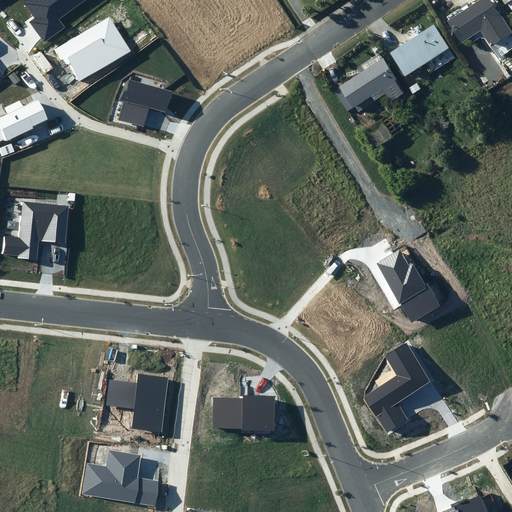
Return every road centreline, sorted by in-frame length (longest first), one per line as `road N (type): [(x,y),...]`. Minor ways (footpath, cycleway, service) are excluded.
road 1 (residential): [(202,322),(210,284),(187,210),(188,158),(216,109),(385,0)]
road 2 (residential): [(357,476),(314,364),(276,340),(202,322)]
road 3 (residential): [(202,322),(0,301)]
road 4 (residential): [(202,322),(170,511)]
road 5 (residential): [(357,476),(511,403)]
